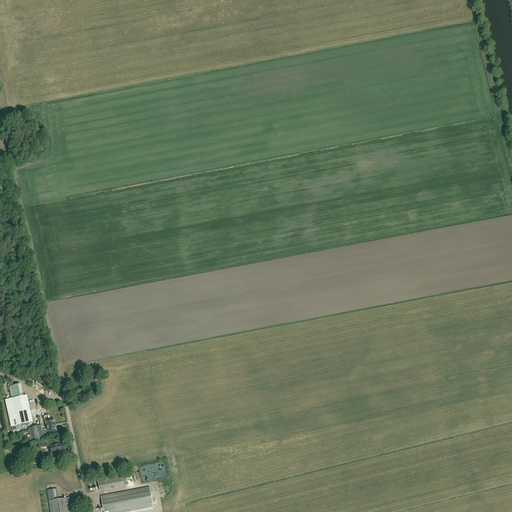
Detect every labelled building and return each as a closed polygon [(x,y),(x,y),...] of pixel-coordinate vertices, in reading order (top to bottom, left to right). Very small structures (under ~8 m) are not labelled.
[(20,397),(18,385),(8,387),(11,399),(5,401),(11,427),(32,422),(26,396),(20,397)] [(57,432),(55,425),(54,419),(45,421),(47,429),(41,431),(40,426),(31,428),(34,443),(44,440),(42,435),(47,434),(51,434),(51,433),(57,432)] [(48,460),(61,457),(60,454),(64,453),(62,443),(49,446),(51,453),(47,454),(48,460)] [(100,491),(124,486),(122,474),(98,479),(100,491)] [(103,511),(127,511),(132,511),(154,507),(150,487),(128,491),(101,497),(103,511)] [(59,500),(57,489),(47,491),(50,511),(68,511),(68,507),(77,506),(76,497),(76,496),(66,498),(66,499),(59,500)]
